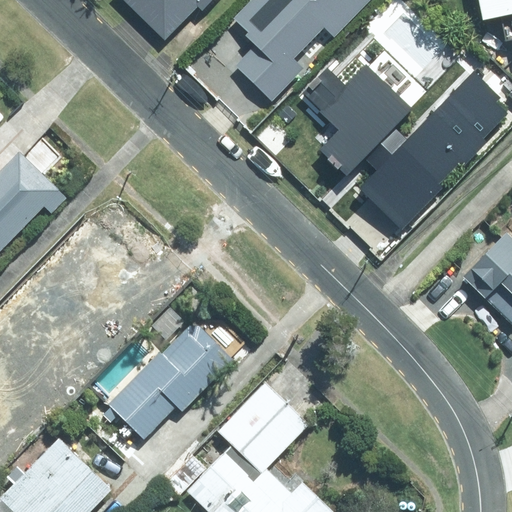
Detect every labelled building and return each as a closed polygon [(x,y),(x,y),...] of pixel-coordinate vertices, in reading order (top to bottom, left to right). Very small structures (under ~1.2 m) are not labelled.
[(119,0),(161,40),(193,7),(197,11),(207,0),(119,0)] [(293,66),(337,21),(315,0),(241,0),(233,9),(293,66)] [(511,0),(468,0),(473,22),(505,16),(511,44),(511,0)] [(449,32),(426,10),(406,31),(429,53),(449,32)] [(478,104),(420,50),(415,55),(409,49),(386,74),(392,79),(362,110),(408,152),(428,130),(442,143),(478,104)] [(310,135),(335,109),(306,81),(281,108),(310,135)] [(0,249),(41,208),(48,214),(63,198),(15,152),(0,167),(0,249)] [(511,243),(501,233),(458,277),(479,298),(481,296),(488,302),(500,289),(511,301),(511,243)] [(82,287),(58,264),(19,305),(10,297),(0,308),(0,338),(39,375),(44,370),(48,373),(34,388),(53,407),(89,369),(66,347),(85,328),(90,332),(114,307),(87,281),(82,287)] [(231,361),(198,327),(188,326),(160,353),(158,351),(105,403),(108,406),(100,414),(108,421),(116,414),(141,440),(173,407),(179,412),(231,361)] [(288,495),(263,471),(306,427),(263,385),(215,433),(229,446),(182,495),(199,511),(327,511),(298,484),(288,495)] [(56,437),(0,494),(0,511),(86,511),(109,488),(56,437)] [(205,470),(191,456),(164,484),(178,497),(205,470)]
